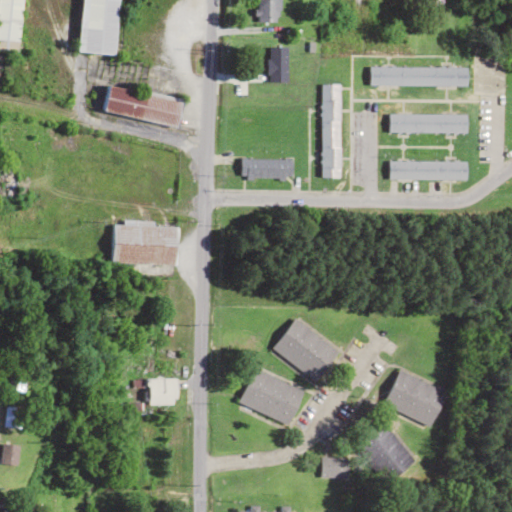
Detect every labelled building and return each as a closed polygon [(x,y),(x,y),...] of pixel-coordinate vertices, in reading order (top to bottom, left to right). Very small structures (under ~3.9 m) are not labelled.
[(0,0),(0,41),(18,42),(20,0),(0,0)] [(117,1),(96,0),(79,0),(78,53),(115,54),(117,1)] [(267,81),(286,81),(286,45),(267,45),(267,81)] [(465,84),(466,66),(368,66),(368,84),(465,84)] [(100,110),(177,126),(182,99),(105,83),(100,110)] [(319,176),(338,176),(338,83),(319,83),(319,176)] [(465,113),(387,113),(387,132),(465,132),(465,113)] [(290,157),(240,157),(239,177),(290,177),(290,157)] [(464,178),(464,159),(387,159),(387,178),(464,178)] [(17,163),(0,163),(0,195),(17,196),(17,163)] [(174,263),(175,223),(111,221),(109,262),(174,263)] [(293,318),(270,348),(315,381),(337,352),(293,318)] [(302,389),(251,367),(237,402),(287,424),(302,389)] [(396,370),(381,405),(429,425),(444,391),(396,370)] [(131,410),(141,409),(141,404),(175,404),(175,378),(130,378),(131,410)] [(399,466),(394,459),(404,452),(381,421),(356,440),(383,477),(399,466)] [(347,457),(320,457),(319,477),(347,477),(347,457)]
